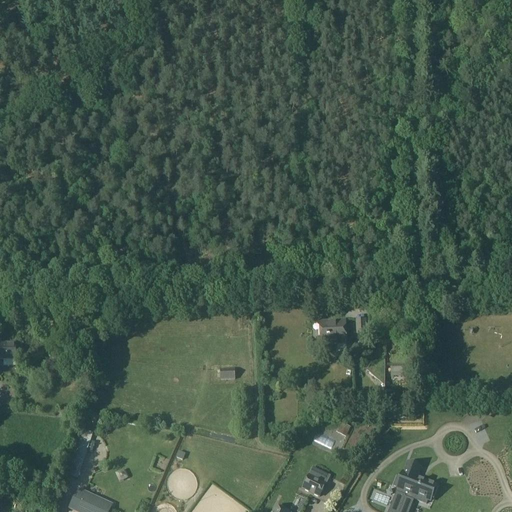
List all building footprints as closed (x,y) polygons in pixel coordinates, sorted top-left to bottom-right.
[(366,320),(355,321),(357,346),(367,345),(366,320)] [(346,344),(345,324),(319,325),(321,346),(336,345),(337,351),(346,351),(346,344)] [(0,360),(15,360),(15,344),(0,344),(0,360)] [(391,357),(391,375),(413,375),(413,357),(391,357)] [(372,364),(367,372),(384,388),(384,361),(372,364)] [(220,371),(220,381),(235,380),(234,370),(220,371)] [(64,408),(61,418),(68,420),(71,410),(64,408)] [(342,424),(338,432),(347,436),(351,428),(342,424)] [(80,439),(67,476),(78,480),(84,462),(90,442),(80,439)] [(178,452),(176,458),(183,461),(185,455),(178,452)] [(401,479),(397,478),(394,486),(398,488),(396,493),(400,494),(406,496),(407,494),(410,484),(413,485),(415,480),(419,469),(408,465),(404,475),(404,474),(403,475),(404,476),(403,479),(402,478),(401,479)] [(308,476),(301,490),(319,499),(327,485),(326,484),(329,477),(313,469),(309,476),(308,476)] [(410,484),(407,494),(415,497),(414,500),(426,504),(428,500),(429,501),(435,487),(421,481),(421,482),(415,480),(413,485),(410,484)] [(108,511),(112,506),(78,491),(70,507),(75,510),(73,511),(108,511)]
